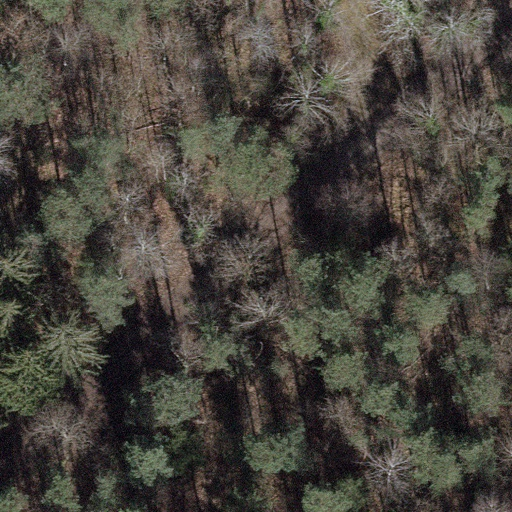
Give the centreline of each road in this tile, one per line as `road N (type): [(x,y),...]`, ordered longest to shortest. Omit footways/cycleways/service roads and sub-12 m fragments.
road 1 (track): [(0,447),(511,25)]
road 2 (track): [(353,157),(363,90),(352,0)]
